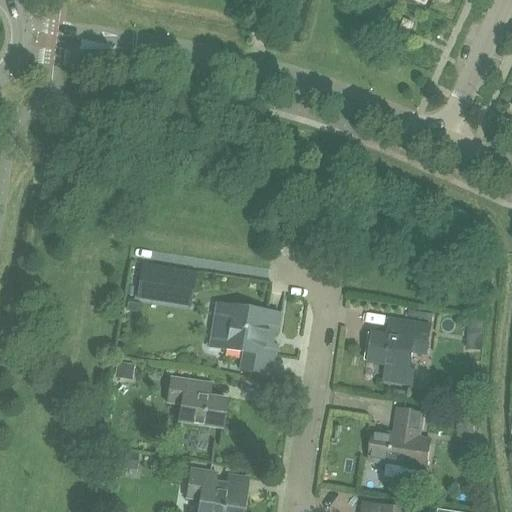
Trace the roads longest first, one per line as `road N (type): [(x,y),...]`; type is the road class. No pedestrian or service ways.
road 1 (residential): [(55,42),(209,59),(292,78),(443,140)]
road 2 (residential): [(294,511),(328,308),(312,277),(278,272)]
road 3 (residential): [(443,140),(505,0)]
